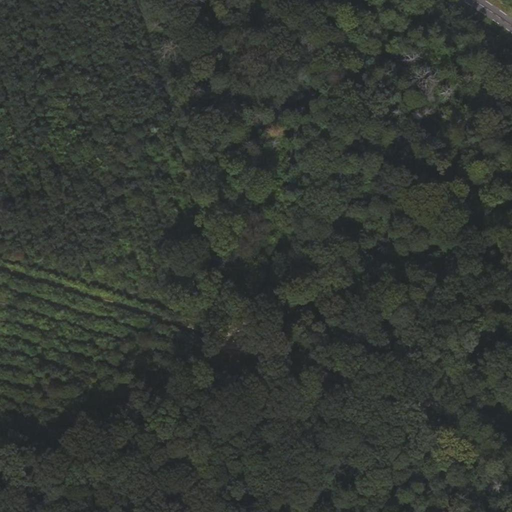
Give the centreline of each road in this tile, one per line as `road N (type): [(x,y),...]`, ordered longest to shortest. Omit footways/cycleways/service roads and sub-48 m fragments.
road 1 (track): [(234,340),(0,452)]
road 2 (track): [(0,259),(234,340)]
road 3 (track): [(281,511),(234,340)]
